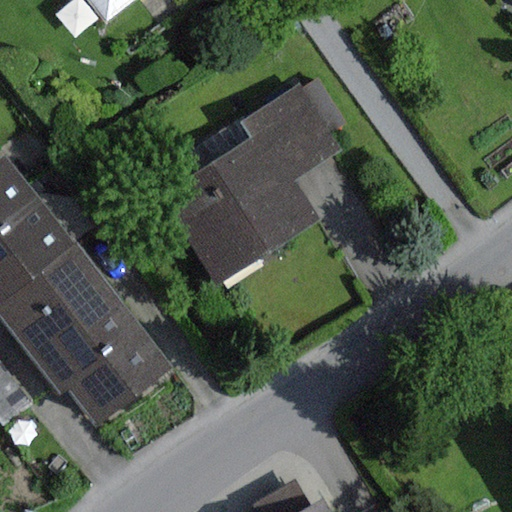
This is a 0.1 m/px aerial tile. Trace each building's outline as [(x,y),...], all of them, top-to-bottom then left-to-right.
[(101,0),(117,19),(140,0),(154,0),(168,17),(189,0),(101,0)] [(173,187),(223,269),(317,212),(292,170),(321,152),(339,141),(304,85),(250,118),(259,134),(173,187)] [(0,295),(76,238),(11,153),(0,161),(0,295)] [(76,238),(0,295),(0,301),(62,384),(70,378),(98,414),(169,361),(76,238)] [(39,402),(0,350),(0,402),(14,421),(39,402)]
